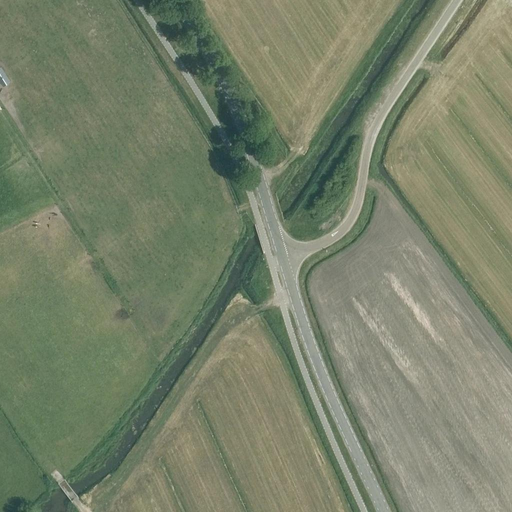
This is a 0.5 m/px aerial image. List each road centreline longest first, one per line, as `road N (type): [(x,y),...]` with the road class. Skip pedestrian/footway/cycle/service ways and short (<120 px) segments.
road 1 (unclassified): [(281,258),(347,224),(372,132),(457,0)]
road 2 (track): [(95,511),(237,327),(294,292)]
road 3 (primary): [(281,258),(226,91),(178,0)]
road 4 (primary): [(377,511),(281,258)]
